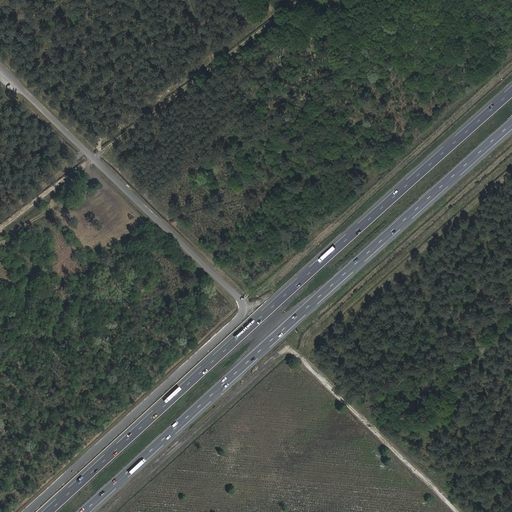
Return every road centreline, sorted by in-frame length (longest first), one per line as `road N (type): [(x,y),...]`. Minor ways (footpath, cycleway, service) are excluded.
road 1 (unclassified): [(26,511),(245,309),(0,70)]
road 2 (motorway): [(511,92),(48,511)]
road 3 (motorway): [(84,511),(511,124)]
road 4 (track): [(458,511),(286,348),(108,511)]
road 5 (track): [(0,227),(302,0)]
